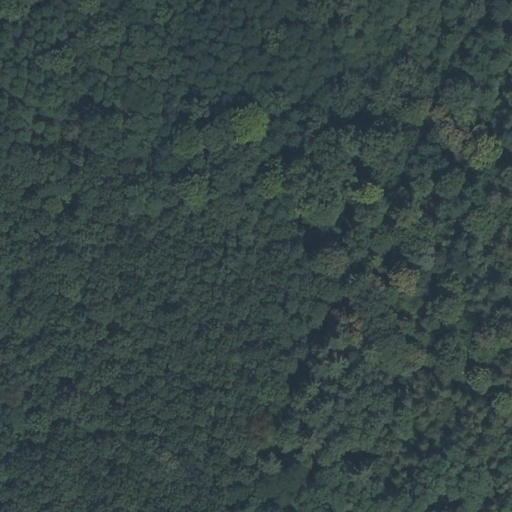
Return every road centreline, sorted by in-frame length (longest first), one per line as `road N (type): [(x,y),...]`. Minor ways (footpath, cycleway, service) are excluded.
road 1 (track): [(0,91),(320,258),(464,0)]
road 2 (track): [(320,258),(208,511)]
